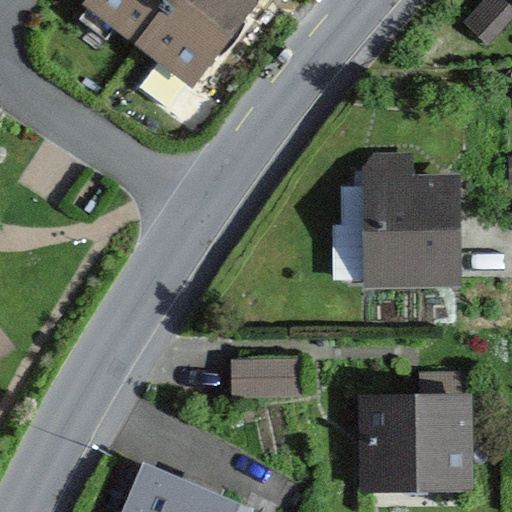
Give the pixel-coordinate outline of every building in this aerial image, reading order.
[(98,0),(93,9),(142,44),(172,0),(98,0)] [(254,0),(172,0),(142,44),(196,82),(254,0)] [(390,190),(388,280),(484,282),(485,191),(390,190)] [(297,387),(297,350),(232,349),(232,387),(297,387)] [(379,406),(379,496),(484,495),(484,405),(379,406)] [(249,511),(161,472),(143,511),(249,511)]
